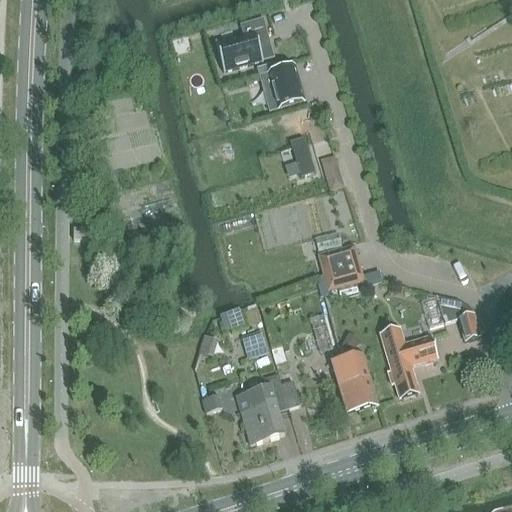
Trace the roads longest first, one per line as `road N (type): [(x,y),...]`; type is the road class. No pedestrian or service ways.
road 1 (tertiary): [(35,0),(26,511)]
road 2 (tertiary): [(230,511),(511,420)]
